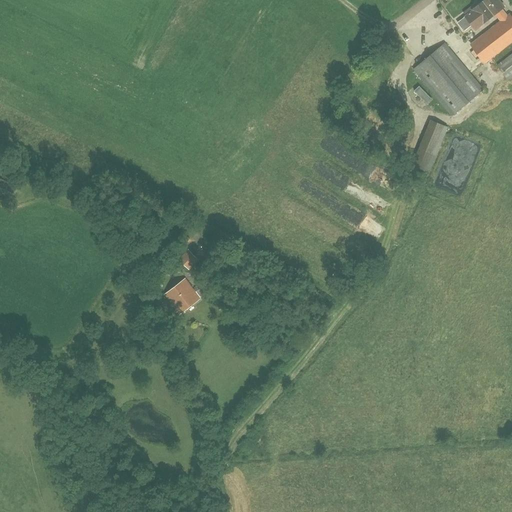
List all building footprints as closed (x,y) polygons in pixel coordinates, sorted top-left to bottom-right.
[(504,7),(498,0),(484,0),(479,4),(490,18),(495,14),(501,21),(507,17),(502,9),(504,7)] [(476,5),(465,13),(466,16),(465,16),(475,29),(490,18),(479,4),(477,6),(476,5)] [(501,21),(487,32),(471,45),(485,63),(511,41),(511,17),(510,15),(507,17),(501,21)] [(483,89),(445,44),(414,70),(452,115),(483,89)] [(511,54),(497,66),(508,80),(511,77),(511,54)] [(425,104),(430,99),(417,85),(411,89),(425,104)] [(409,166),(428,172),(445,126),(426,119),(409,166)] [(12,177),(17,166),(5,162),(0,173),(12,177)] [(26,182),(45,188),(48,176),(30,170),(26,182)] [(0,179),(0,195),(9,199),(15,187),(0,179)] [(198,260),(188,250),(179,260),(189,270),(198,260)] [(182,311),(199,298),(185,280),(168,293),(182,311)]
